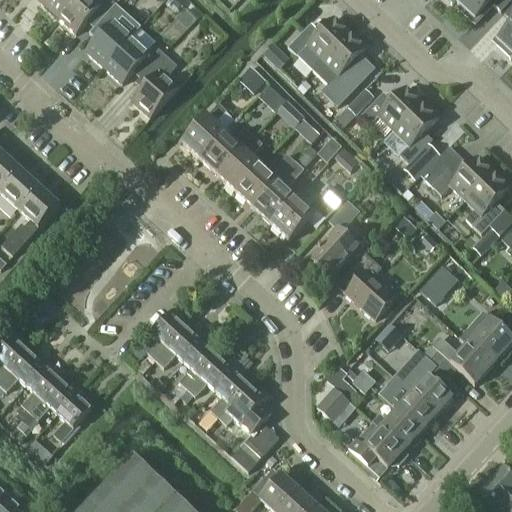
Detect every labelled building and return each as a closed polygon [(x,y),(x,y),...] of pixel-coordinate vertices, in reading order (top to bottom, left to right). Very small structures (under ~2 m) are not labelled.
[(58,23),(78,0),(44,0),(40,6),(58,23)] [(100,27),(116,9),(105,0),(78,0),(58,23),(76,39),(93,20),(100,27)] [(455,4),(458,7),(463,0),(443,0),(451,7),(450,7),(451,8),(455,4)] [(511,0),(463,0),(458,7),(460,9),(457,13),(458,14),(458,13),(472,26),(490,7),(501,16),(511,4),(511,0)] [(97,44),(86,55),(105,73),(133,42),(132,41),(140,31),(116,9),(100,27),(99,26),(89,37),(97,44)] [(511,60),(511,9),(504,19),(511,27),(511,30),(495,48),(509,61),(509,62),(510,63),(511,60)] [(306,33),(289,51),(298,60),(313,75),(323,65),(351,37),(335,21),(315,41),(306,33)] [(323,65),(313,75),(328,90),(321,97),(337,112),(366,82),(351,68),(360,59),(366,52),(351,37),(323,65)] [(143,82),(164,59),(154,50),(148,56),(133,42),(105,73),(123,88),(139,70),(147,77),(142,82),(143,82)] [(275,49),(265,59),(272,67),(282,56),(275,49)] [(149,88),(132,106),(151,123),(179,92),(167,81),(177,70),(164,59),(143,82),(149,88)] [(262,83),(251,72),(240,83),(252,94),(262,83)] [(305,85),(297,92),(302,98),(310,90),(305,85)] [(269,90),(259,102),(267,110),(278,98),(269,90)] [(378,102),(360,121),(369,130),(379,120),(394,135),(422,106),(406,91),(391,106),(383,97),(378,102)] [(365,94),(352,107),(360,115),(373,101),(365,94)] [(422,106),(394,135),(409,150),(400,159),(409,169),(427,151),(418,142),(438,122),(422,106)] [(201,163),(225,137),(216,128),(226,117),(218,109),(184,147),(201,163)] [(296,115),(286,126),(294,133),(304,122),(296,115)] [(311,132),(303,141),(311,149),(319,140),(311,132)] [(219,179),(254,142),(245,134),(235,146),(225,137),(201,163),(219,179)] [(237,196),(261,169),(252,161),(262,150),(254,142),(219,179),(237,196)] [(2,157),(0,158),(0,196),(0,197),(21,174),(2,157)] [(255,212),(296,167),(288,159),(271,178),(261,169),(237,196),(255,212)] [(353,161),(343,171),(350,177),(359,167),(353,161)] [(465,205),(493,176),(477,161),(458,181),(441,164),(423,182),(441,200),(450,190),(465,205)] [(272,228),(296,202),(287,193),(304,174),(296,167),(255,212),(272,228)] [(0,197),(20,215),(40,192),(21,174),(0,197)] [(475,214),(466,224),(481,238),(494,225),(486,216),(509,192),(493,176),(465,205),(475,214)] [(23,229),(20,233),(3,252),(13,261),(60,210),(40,192),(20,215),(31,225),(25,232),(23,229)] [(296,202),(272,228),(290,245),(317,215),(326,224),(340,208),(325,193),(308,212),(296,202)] [(407,193),(402,198),(408,203),(413,199),(407,193)] [(337,234),(310,264),(330,282),(358,251),(342,236),(360,217),(349,206),(329,227),(337,234)] [(435,216),(428,224),(437,233),(444,226),(435,216)] [(415,233),(420,228),(408,217),(403,222),(415,233)] [(403,222),(394,231),(407,244),(416,234),(415,233),(403,222)] [(511,233),(501,244),(511,254),(511,233)] [(489,236),(481,245),(488,252),(497,243),(495,241),(489,236)] [(347,279),(337,290),(346,298),(375,324),(394,302),(372,283),(381,273),(365,258),(347,279)] [(435,308),(456,285),(441,272),(420,295),(435,308)] [(148,357),(156,365),(186,332),(177,324),(181,320),(174,313),(152,337),(160,344),(148,357)] [(490,371),(511,346),(511,341),(484,317),(460,343),(467,349),(490,371)] [(389,329),(375,344),(381,350),(388,356),(402,341),(396,335),(389,329)] [(184,366),(205,342),(199,335),(194,340),(186,332),(156,365),(165,372),(176,360),(184,366)] [(0,372),(0,387),(28,356),(20,348),(24,344),(16,337),(0,354),(0,367),(2,369),(0,372)] [(212,348),(205,342),(184,366),(191,373),(180,386),(186,392),(187,393),(217,361),(208,353),(212,348)] [(429,364),(449,382),(457,373),(474,389),(490,371),(467,349),(459,358),(441,342),(433,351),(438,355),(429,364)] [(419,355),(394,382),(412,398),(436,420),(453,402),(441,391),(449,382),(429,364),(424,360),(419,355)] [(26,391),(49,366),(42,360),(37,364),(28,356),(0,387),(0,389),(7,396),(18,384),(26,391)] [(234,359),(230,364),(237,370),(241,366),(234,359)] [(207,388),(215,395),(237,370),(230,364),(226,369),(217,361),(187,393),(180,402),(186,407),(194,399),(196,401),(207,388)] [(142,378),(150,369),(144,363),(136,372),(142,378)] [(30,417),(30,418),(60,385),(52,377),(56,373),(49,366),(26,391),(33,398),(22,410),(30,417)] [(219,423),(249,390),(240,382),(244,377),(237,370),(215,395),(222,402),(211,415),(219,423)] [(354,386),(358,382),(350,375),(346,379),(354,386)] [(358,382),(369,392),(374,386),(363,376),(358,382)] [(156,380),(151,386),(159,394),(165,388),(156,380)] [(364,398),(369,392),(358,382),(354,386),(352,388),(364,398)] [(60,385),(30,418),(39,425),(49,413),(57,420),(80,395),(73,389),(69,393),(60,385)] [(341,385),(334,393),(335,393),(345,403),(352,395),(341,385)] [(180,386),(174,392),(180,398),(186,392),(180,386)] [(252,440),(261,429),(270,420),(260,410),(269,400),(261,393),(257,398),(249,390),(219,423),(227,430),(234,423),(252,440)] [(436,420),(412,398),(404,406),(386,390),(378,399),(396,415),(395,416),(420,438),(436,420)] [(335,393),(317,412),(327,422),(332,426),(349,406),(345,403),(335,393)] [(65,427),(54,439),(62,447),(92,414),(83,406),(87,402),(80,395),(57,420),(65,427)] [(22,410),(17,416),(25,423),(30,418),(30,417),(22,410)] [(380,420),(373,428),(379,433),(404,455),(410,449),(413,452),(422,443),(418,439),(420,438),(395,416),(386,426),(380,420)] [(379,433),(373,428),(346,458),(376,485),(379,483),(387,473),(387,474),(394,466),(398,471),(408,460),(404,455),(379,433)] [(21,446),(27,440),(18,432),(13,438),(21,446)] [(248,444),(232,462),(249,477),(264,459),(248,444)] [(47,467),(54,458),(45,450),(37,458),(47,467)] [(272,461),(266,468),(270,472),(277,465),(272,461)] [(186,511),(133,462),(85,511),(186,511)] [(511,511),(511,484),(499,472),(473,499),(486,511),(511,511)] [(253,495),(238,511),(256,511),(262,506),(268,511),(284,511),(299,496),(281,479),(280,480),(273,474),(253,495)] [(317,511),(299,496),(284,511),(317,511)] [(16,511),(18,510),(12,503),(3,511),(16,511)]
